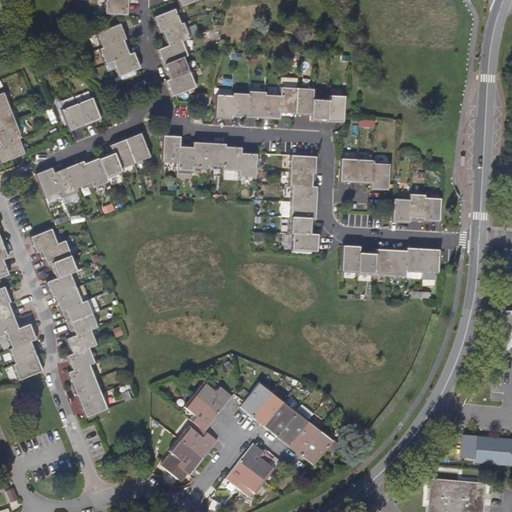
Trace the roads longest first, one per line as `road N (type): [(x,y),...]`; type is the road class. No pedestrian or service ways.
road 1 (residential): [(477,240),(341,233),(324,210),(321,140),(187,130),(164,105)]
road 2 (tertiary): [(477,240),(464,331),(437,399),(397,456),(330,511)]
road 3 (residential): [(101,501),(54,388),(43,314),(0,203)]
road 4 (tertiary): [(501,0),(489,48),(477,240)]
road 5 (residential): [(182,510),(243,427),(301,471)]
road 6 (residential): [(164,105),(151,102),(130,127),(41,164)]
